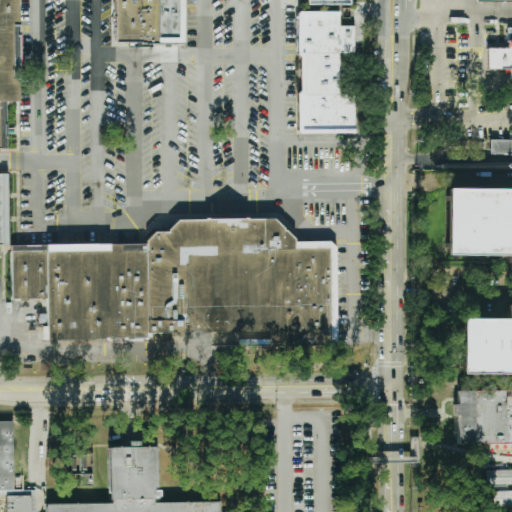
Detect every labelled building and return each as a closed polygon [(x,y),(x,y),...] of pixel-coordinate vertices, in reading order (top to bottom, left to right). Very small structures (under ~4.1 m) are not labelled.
[(0,0),(19,0),(19,101),(5,102),(6,148),(0,147),(0,0)] [(115,42),(115,0),(184,0),(184,43),(141,44),(140,42),(115,42)] [(341,6),(308,5),(308,12),(340,13),(341,6)] [(296,14),(299,11),(338,12),(338,26),(353,26),(353,133),(296,134),(297,93),(300,91),(300,57),(296,54),(296,14)] [(508,27),(511,27),(511,67),(488,66),(488,46),(508,46),(508,27)] [(490,154),(511,155),(511,140),(490,140),(490,154)] [(0,244),(8,245),(7,174),(0,173),(0,244)] [(446,188),(511,188),(511,270),(506,270),(505,256),(445,255),(446,188)] [(45,245),(45,244),(109,244),(145,244),(145,241),(153,232),(167,232),(167,230),(177,220),(204,220),(204,218),(207,218),(207,219),(243,219),(243,218),(246,218),(246,219),(273,219),(283,228),(283,230),(284,230),(293,239),(294,242),(329,241),(335,247),(336,345),(269,346),(269,331),(146,333),(147,340),(42,340),(41,327),(47,326),(46,298),(11,300),(10,246),(45,245)] [(507,305),(511,305),(511,373),(462,373),(462,320),(508,320),(507,305)] [(475,388),(511,388),(511,437),(475,437),(475,388)] [(6,511),(7,485),(40,485),(40,499),(103,499),(103,448),(137,448),(137,476),(150,496),(204,496),(204,511),(6,511)] [(511,469),(475,471),(475,485),(489,485),(489,506),(511,505),(511,469)]
